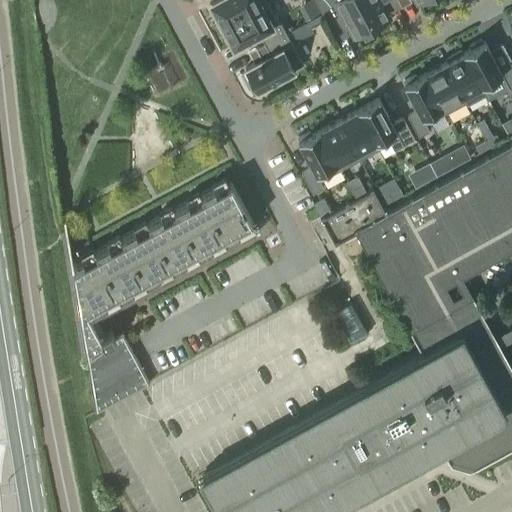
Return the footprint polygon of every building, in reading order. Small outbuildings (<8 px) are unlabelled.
[(218,0),(211,4),(214,8),(216,12),(213,13),(220,26),(266,2),(265,0),(218,0)] [(372,27),(357,0),(315,0),(332,30),(346,22),(354,37),(357,35),(359,38),(370,32),(369,29),(372,27)] [(357,0),(372,27),(375,25),(377,29),(388,23),(386,19),(390,18),(382,3),(387,0),(357,0)] [(230,38),(234,46),(259,33),(264,43),(286,32),(279,20),(277,22),(266,2),(220,26),(227,40),(230,38)] [(315,17),(307,21),(310,26),(317,22),(315,17)] [(292,44),(286,32),(264,43),(270,54),(245,67),(247,71),(244,72),(252,87),(255,86),(257,89),(268,83),(269,86),(285,78),(283,75),(303,64),(292,44)] [(471,48),(464,52),(489,99),(511,86),(511,67),(509,61),(498,67),(484,41),(483,42),(481,39),(470,45),(471,48)] [(452,58),(444,62),(467,105),(485,95),(487,100),(489,99),(464,52),(463,53),(461,49),(450,55),(452,58)] [(467,105),(444,62),(424,73),(445,113),(465,103),(466,105),(467,105)] [(445,113),(424,73),(417,77),(415,74),(404,80),(405,83),(404,84),(418,110),(407,115),(418,136),(429,131),(425,124),(445,113)] [(378,98),(358,108),(379,148),(390,143),(394,150),(414,139),(402,118),(392,123),(378,98)] [(358,108),(338,119),(359,159),(379,148),(358,108)] [(359,159),(338,119),(318,130),(339,170),(359,159)] [(319,180),(339,170),(318,130),(311,134),(309,131),(297,137),(299,140),(298,141),(311,166),(301,172),(312,193),(323,187),(319,180)] [(485,139),(489,146),(500,141),(496,133),(485,139)] [(478,152),(489,146),(485,139),(474,145),(478,152)] [(391,209),(388,210),(386,210),(385,211),(372,187),(369,189),(370,191),(348,202),(348,201),(345,202),(346,204),(324,216),(323,214),(320,216),(329,232),(335,243),(360,229),(363,234),(414,325),(450,305),(438,285),(511,243),(511,141),(509,142),(510,144),(488,156),(487,155),(484,156),(463,170),(462,169),(459,170),(460,172),(438,184),(437,182),(434,184),(435,186),(412,198),(412,196),(409,198),(409,199),(391,209)] [(429,162),(420,166),(428,179),(436,175),(429,162)] [(96,411),(150,382),(123,332),(114,336),(111,330),(101,335),(90,313),(107,304),(105,301),(118,294),(120,297),(134,290),(132,287),(144,279),(146,283),(160,276),(158,272),(171,265),(173,269),(186,261),(185,258),(197,251),(199,254),(213,247),(211,244),(224,237),(225,240),(239,232),(237,230),(252,221),(231,181),(216,190),(214,186),(200,194),(202,197),(189,204),(188,201),(174,208),(176,211),(163,218),(161,215),(148,222),(150,225),(137,232),(135,229),(121,237),(123,240),(110,247),(109,243),(95,251),(97,254),(84,261),(82,258),(73,262),(71,248),(70,240),(66,216),(65,214),(63,214),(96,411)] [(351,190),(355,197),(366,191),(362,184),(351,190)] [(392,200),(403,194),(399,187),(388,193),(392,200)] [(511,328),(491,339),(467,296),(450,305),(414,325),(427,348),(199,476),(218,511),(324,511),(447,445),(454,458),(469,463),(511,439),(511,370),(509,372),(497,349),(511,340),(511,328)] [(333,314),(349,345),(368,335),(351,304),(333,314)] [(131,511),(122,494),(112,500),(118,511),(131,511)]
